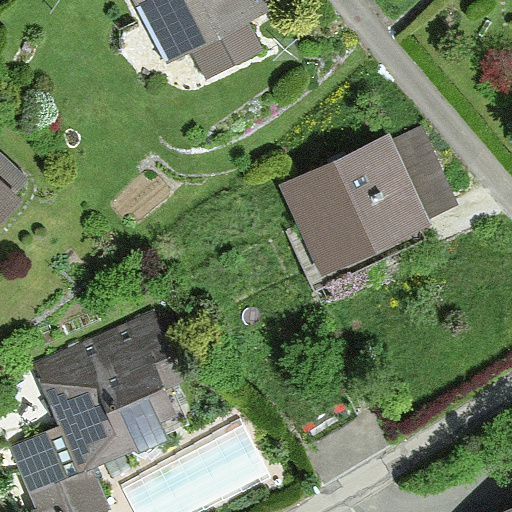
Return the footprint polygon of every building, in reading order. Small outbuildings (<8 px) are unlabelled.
[(141,0),(169,52),(160,57),(160,58),(193,41),(209,73),(256,49),(239,17),(272,0),(271,0),(268,0),(262,3),(260,0),(141,0)] [(295,187),(294,188),(310,221),(293,229),(309,262),(325,255),(415,213),(414,211),(449,195),(419,131),(384,147),(383,146),(383,147),(295,188),(295,187)] [(0,209),(25,182),(0,158),(0,209)] [(150,318),(50,362),(74,418),(65,422),(66,423),(27,440),(32,451),(18,457),(41,511),(94,511),(107,507),(88,464),(164,431),(155,408),(174,400),(165,380),(175,375),(150,318)] [(357,414),(328,365),(278,395),(308,444),(357,414)]
